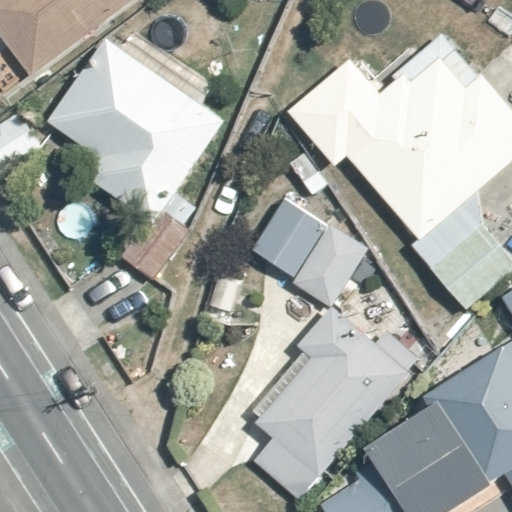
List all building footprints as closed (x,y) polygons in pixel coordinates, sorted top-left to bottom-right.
[(0,0),(0,31),(36,79),(139,0),(0,0)] [(81,142),(67,161),(148,218),(117,261),(152,287),(204,213),(175,192),(225,121),(202,104),(219,80),(141,25),(125,49),(109,38),(51,120),(81,142)] [(511,160),(511,108),(445,33),(415,59),(407,50),(374,80),(353,57),(291,112),(338,165),(347,157),(421,239),(413,247),(469,310),(511,271),(511,249),(468,200),(511,160)] [(0,174),(44,144),(20,109),(0,123),(0,174)] [(332,306),(372,251),(355,239),(365,225),(342,208),(332,222),(289,190),(249,245),(332,306)] [(372,446),(378,455),(354,472),(359,479),(321,506),(325,511),(453,511),(506,476),(511,484),(511,291),(505,296),(511,306),(511,336),(429,394),(435,402),(372,446)] [(308,350),(253,414),(277,434),(255,459),(300,498),(417,363),(343,298),(302,345),(308,350)]
